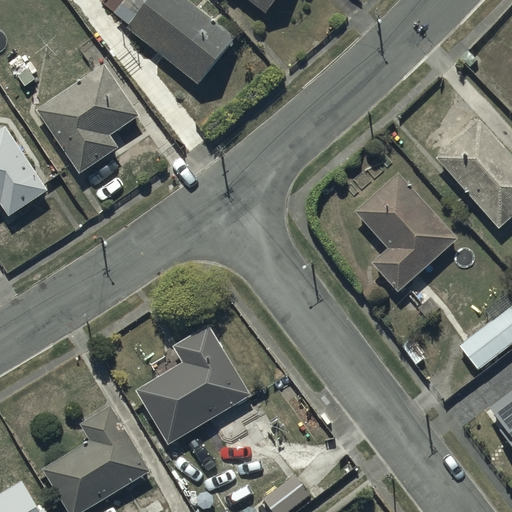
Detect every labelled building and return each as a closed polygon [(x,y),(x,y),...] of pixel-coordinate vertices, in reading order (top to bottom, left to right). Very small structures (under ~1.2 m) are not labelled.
[(130,33),(129,35),(200,92),(237,46),(179,0),(130,0),(114,20),(130,33)] [(285,0),(238,0),(268,23),(285,0)] [(105,73),(38,117),(80,182),(120,156),(111,143),(139,125),(105,73)] [(511,224),(511,163),(480,128),(438,166),(500,235),(511,224)] [(50,198),(6,134),(0,138),(0,213),(2,212),(11,224),(50,198)] [(399,299),(457,246),(398,181),(356,220),(389,257),(374,271),(399,299)] [(479,377),(511,349),(511,312),(460,354),(479,377)] [(251,402),(209,334),(176,354),(185,368),(137,398),(170,451),(251,402)] [(511,456),(511,398),(488,417),(503,436),(499,439),(511,456)] [(150,465),(111,399),(80,418),(91,436),(43,464),(71,511),(150,465)] [(280,511),(311,490),(295,469),(262,493),(275,511),(280,511)] [(41,504),(24,474),(0,487),(0,511),(51,511),(45,502),(41,504)]
